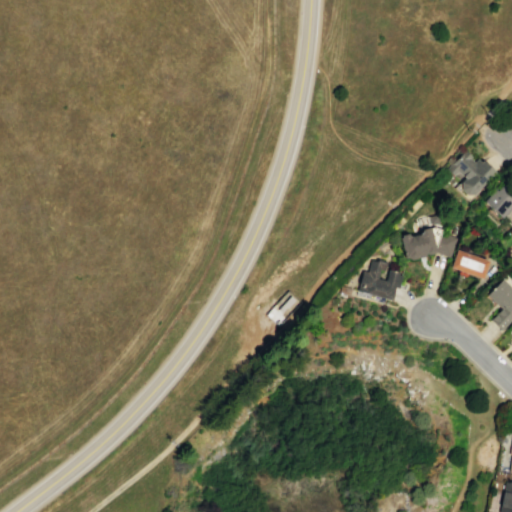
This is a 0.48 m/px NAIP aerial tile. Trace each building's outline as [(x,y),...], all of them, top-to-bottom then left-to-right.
[(447,167),(461,181),(456,186),(469,198),(494,172),(479,158),(475,162),(463,150),(447,167)] [(511,197),(499,184),(483,201),(500,218),(511,205),(511,197)] [(427,216),(435,214),(438,222),(429,225),(427,216)] [(456,237),(450,257),(432,252),(432,253),(409,259),(405,257),(403,258),(398,237),(400,237),(399,235),(406,233),(407,235),(409,235),(417,234),(420,228),(433,226),(441,228),(439,232),(456,237)] [(454,248),(487,260),(480,279),(448,267),(454,248)] [(369,259),(375,261),(376,258),(385,261),(383,269),(378,268),(375,278),(384,280),(387,269),(396,272),(396,274),(400,275),(396,288),(393,287),(389,300),(383,299),(382,303),(354,295),(361,270),(366,271),(369,259)] [(511,316),(511,288),(501,278),(485,295),(500,308),(489,320),(500,330),(511,316)] [(339,285),(350,288),(348,295),(337,292),(339,285)] [(511,511),(497,511),(503,481),(511,482),(511,511)]
